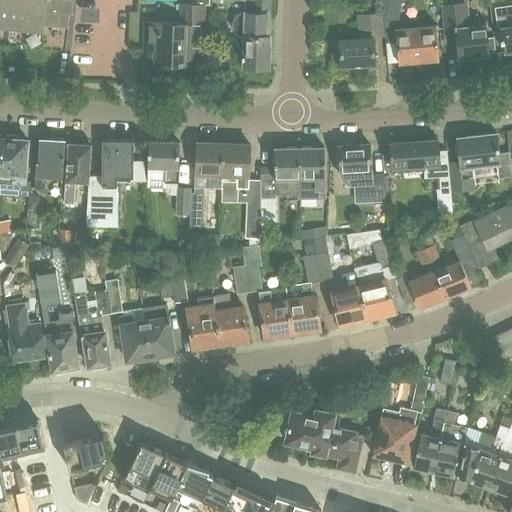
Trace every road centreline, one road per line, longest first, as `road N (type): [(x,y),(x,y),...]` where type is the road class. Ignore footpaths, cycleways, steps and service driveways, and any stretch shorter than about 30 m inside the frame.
road 1 (residential): [(166,424),(195,384),(218,371),(393,338),(511,291)]
road 2 (residential): [(0,107),(292,119)]
road 3 (residential): [(428,511),(250,462),(166,424)]
road 4 (residential): [(292,119),(511,105)]
road 5 (residential): [(0,401),(93,399),(166,424)]
